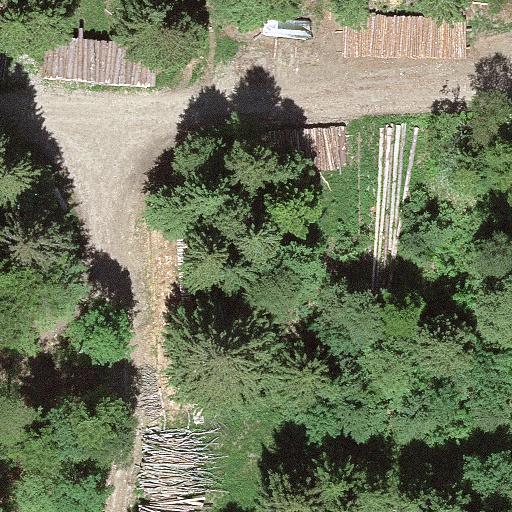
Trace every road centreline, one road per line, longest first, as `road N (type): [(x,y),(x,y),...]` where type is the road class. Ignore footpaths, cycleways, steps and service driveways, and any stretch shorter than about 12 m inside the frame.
road 1 (track): [(0,116),(511,94)]
road 2 (track): [(99,112),(120,276),(116,420),(102,511)]
